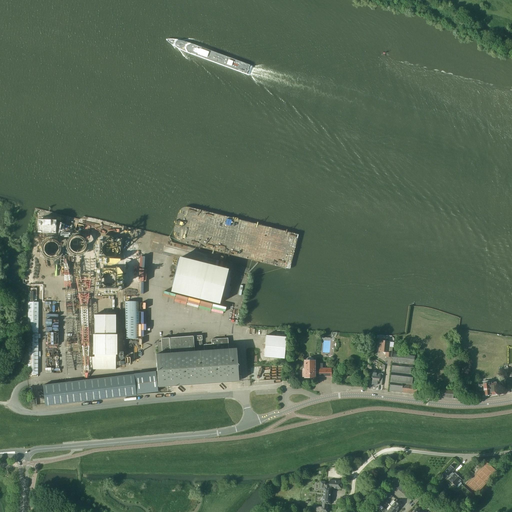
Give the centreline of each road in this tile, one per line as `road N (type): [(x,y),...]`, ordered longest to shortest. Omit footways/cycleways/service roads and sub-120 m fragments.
road 1 (unclassified): [(250,423),(241,393),(30,413),(0,403)]
road 2 (tertiary): [(22,454),(250,423)]
road 3 (tertiary): [(287,410),(346,394),(454,405),(511,400)]
